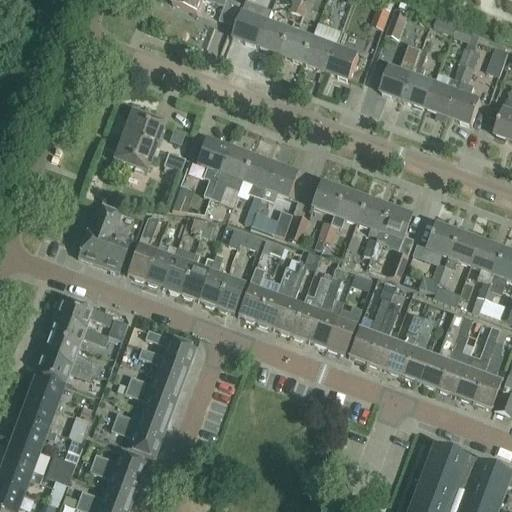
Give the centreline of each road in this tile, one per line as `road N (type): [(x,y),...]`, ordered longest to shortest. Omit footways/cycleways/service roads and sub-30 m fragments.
road 1 (residential): [(511,198),(81,31)]
road 2 (residential): [(222,339),(0,252)]
road 3 (residential): [(0,251),(81,31)]
road 4 (residential): [(395,402),(222,339)]
road 5 (residential): [(178,511),(172,472),(222,339)]
road 6 (residential): [(511,447),(395,402)]
